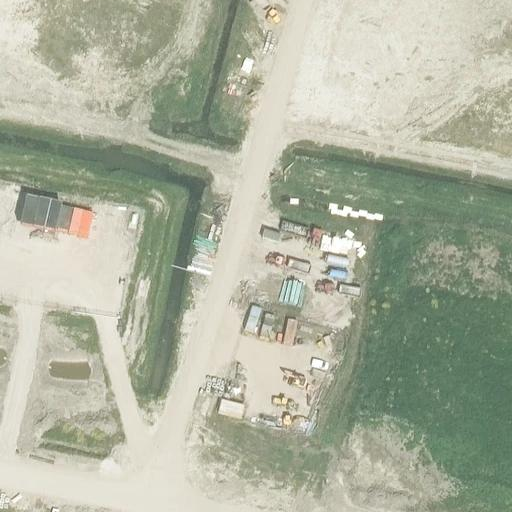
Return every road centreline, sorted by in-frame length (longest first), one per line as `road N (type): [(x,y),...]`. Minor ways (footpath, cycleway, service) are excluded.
road 1 (residential): [(150,503),(300,0)]
road 2 (tertiary): [(150,503),(0,474)]
